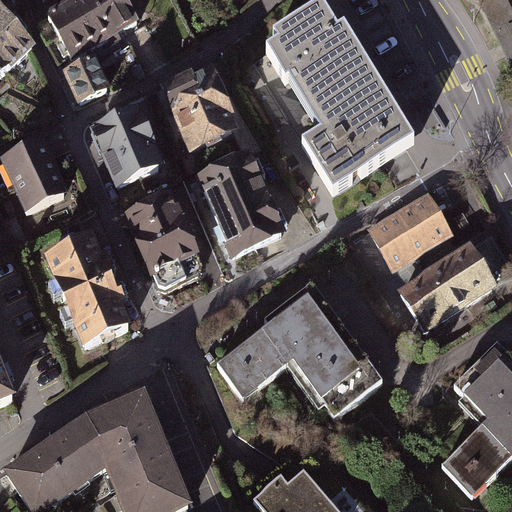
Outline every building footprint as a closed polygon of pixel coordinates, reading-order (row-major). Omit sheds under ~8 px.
[(120,0),(81,0),(43,19),(67,70),(137,35),(120,0)] [(511,8),(507,0),(458,0),(457,1),(501,80),(511,73),(511,8)] [(38,59),(4,15),(0,17),(0,79),(4,85),(38,59)] [(406,159),(321,17),(260,54),(313,144),(294,155),(325,207),(406,159)] [(93,68),(62,82),(77,112),(108,98),(93,68)] [(203,80),(160,97),(186,161),(229,143),(203,80)] [(160,182),(136,120),(87,139),(111,201),(160,182)] [(35,161),(0,175),(0,192),(16,233),(58,217),(35,161)] [(245,171),(197,190),(231,273),(278,254),(245,171)] [(365,233),(384,275),(451,246),(433,203),(365,233)] [(307,237),(300,206),(283,210),(289,240),(307,237)] [(207,283),(177,207),(128,226),(158,302),(207,283)] [(469,254),(401,298),(424,336),(493,292),(492,291),(511,278),(511,276),(491,243),(470,256),(469,254)] [(85,253),(36,273),(72,362),(121,342),(85,253)] [(321,302),(215,373),(240,409),(288,377),(319,423),(377,385),(321,302)] [(478,434),(440,468),(473,505),(511,469),(511,369),(502,358),(451,405),(478,434)] [(0,412),(15,406),(0,372),(0,412)] [(187,511),(141,413),(0,478),(15,511),(63,511),(101,495),(109,511),(187,511)] [(282,483),(250,509),(252,511),(330,511),(303,480),(289,492),(282,483)]
